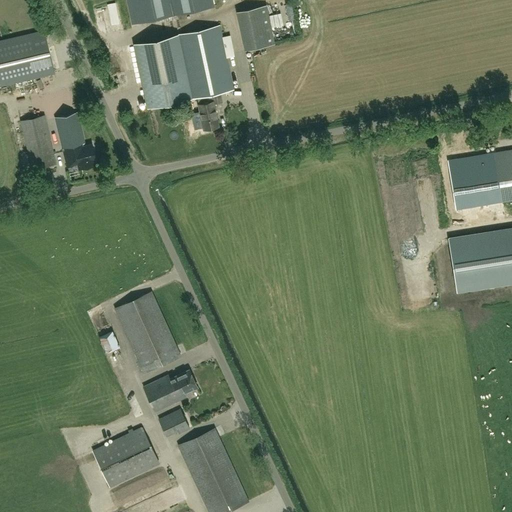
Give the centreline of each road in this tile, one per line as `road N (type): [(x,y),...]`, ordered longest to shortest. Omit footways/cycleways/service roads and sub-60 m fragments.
road 1 (unclassified): [(137,175),(511,94)]
road 2 (unclassified): [(291,511),(137,175)]
road 3 (unclassified): [(137,175),(59,0)]
road 4 (unclassified): [(0,206),(137,175)]
